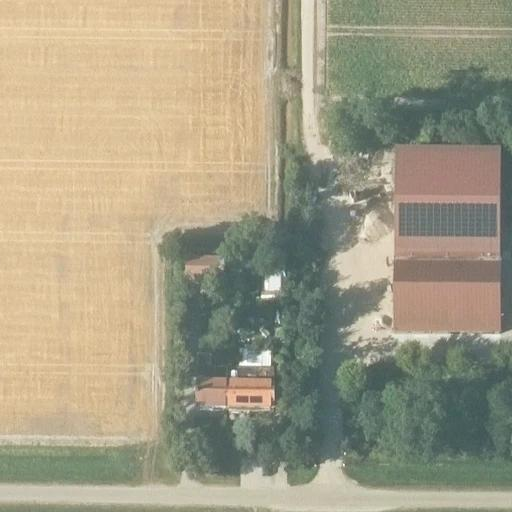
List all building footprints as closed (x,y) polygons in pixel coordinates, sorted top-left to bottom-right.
[(393,262),(393,334),(499,334),(499,262),(499,160),(393,160),(393,262)] [(376,197),(392,195),(391,180),(375,182),(376,197)] [(224,286),(224,262),(186,261),(185,285),(224,286)] [(226,412),(226,370),(210,370),(210,358),(196,358),(195,411),(226,412)] [(273,412),(274,371),(226,370),(226,412),(273,412)]
